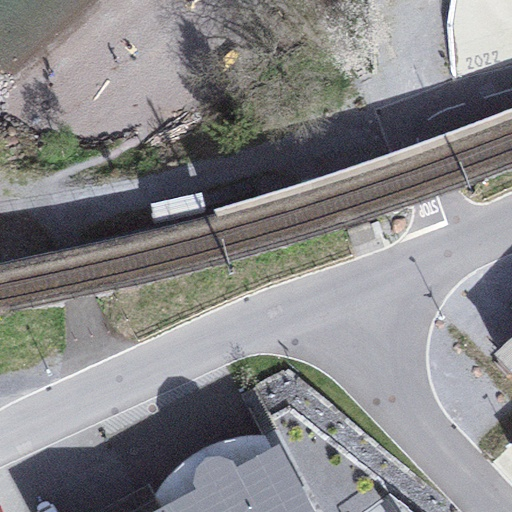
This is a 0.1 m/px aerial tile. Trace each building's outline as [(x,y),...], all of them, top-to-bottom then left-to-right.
[(511,367),(511,341),(499,354),(511,367)] [(511,407),(457,364),(409,425),(497,495),(511,476),(511,407)] [(166,511),(202,493),(196,482),(198,469),(207,460),(219,458),(231,464),(237,475),(274,455),(265,437),(234,439),(190,458),(156,497),(126,511),(166,511)] [(307,511),(276,454),(274,455),(237,475),(231,464),(219,458),(207,460),(198,469),(196,482),(202,493),(166,511),(307,511)] [(126,511),(156,497),(149,485),(98,511),(126,511)]
